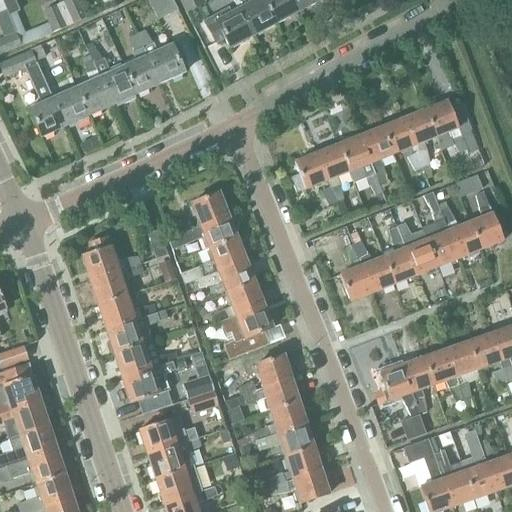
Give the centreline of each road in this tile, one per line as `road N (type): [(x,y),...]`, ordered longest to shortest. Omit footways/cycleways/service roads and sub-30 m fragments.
road 1 (residential): [(385,511),(235,123)]
road 2 (residential): [(120,511),(19,224)]
road 3 (residential): [(19,224),(235,123)]
road 4 (residential): [(235,123),(440,17)]
